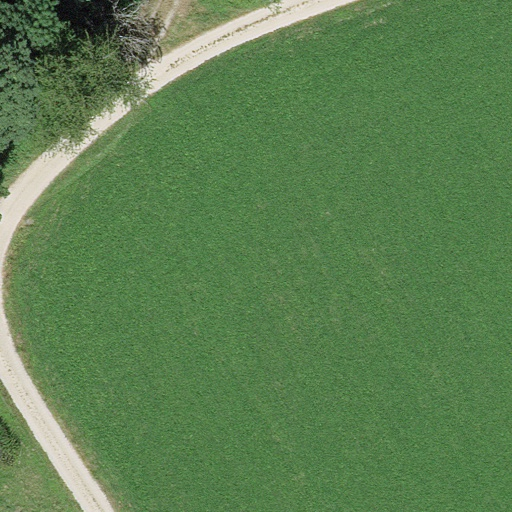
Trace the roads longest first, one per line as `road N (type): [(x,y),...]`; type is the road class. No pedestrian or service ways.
road 1 (track): [(150,77),(47,164),(0,216)]
road 2 (track): [(313,0),(214,40),(150,77)]
road 3 (track): [(94,511),(0,368)]
